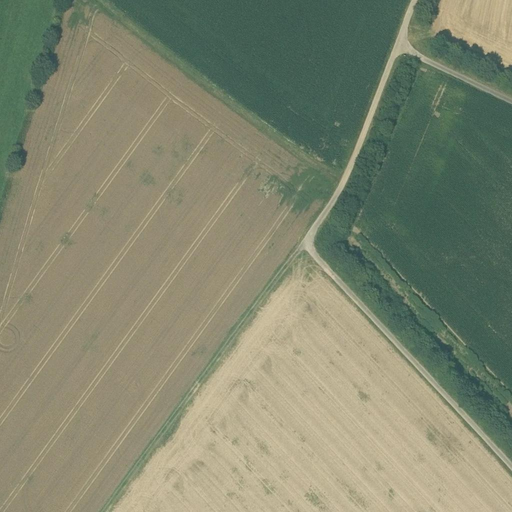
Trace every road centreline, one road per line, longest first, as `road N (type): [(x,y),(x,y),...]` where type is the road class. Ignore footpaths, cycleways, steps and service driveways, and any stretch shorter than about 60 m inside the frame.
road 1 (unclassified): [(511,465),(302,242),(343,182),(398,47)]
road 2 (track): [(302,242),(103,511)]
road 3 (track): [(343,182),(97,0)]
road 4 (unknown): [(509,0),(482,87),(447,147)]
road 5 (unclassified): [(398,47),(511,101)]
